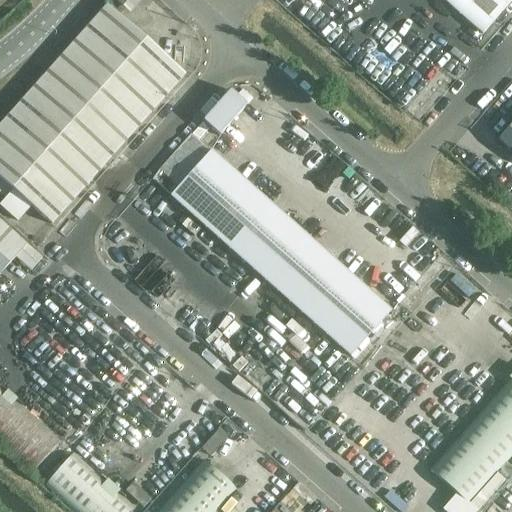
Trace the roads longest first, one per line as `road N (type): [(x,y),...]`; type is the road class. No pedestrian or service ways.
road 1 (unclassified): [(359,511),(85,268),(79,237),(240,48)]
road 2 (unclassified): [(394,181),(240,48)]
road 3 (unclassified): [(511,43),(394,181)]
road 4 (unclassified): [(511,288),(394,181)]
